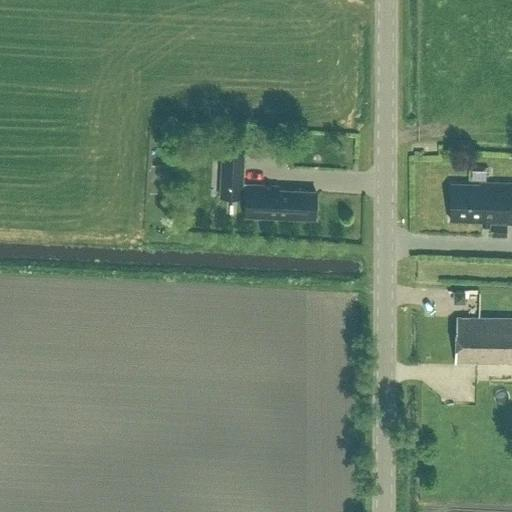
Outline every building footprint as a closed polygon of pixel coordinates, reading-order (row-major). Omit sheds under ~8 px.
[(222,145),(220,183),(219,195),(241,196),(244,146),(222,145)] [(511,183),(480,182),(480,185),(451,184),(450,219),(511,221),(511,183)] [(245,183),(244,216),(314,219),(315,190),(278,188),(278,185),(245,183)] [(506,223),(492,222),(492,236),(505,237),(506,223)] [(511,362),(511,316),(456,316),(455,362),(511,362)]
